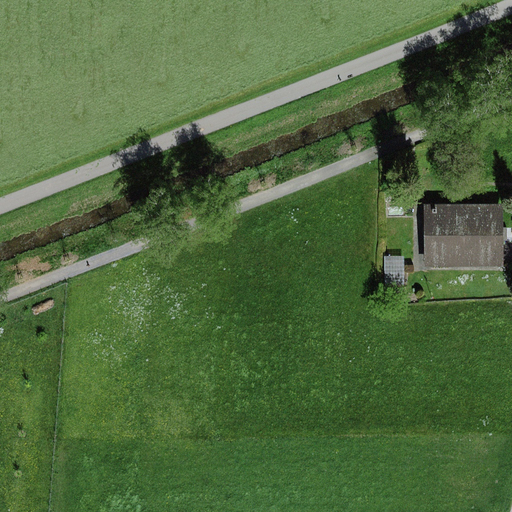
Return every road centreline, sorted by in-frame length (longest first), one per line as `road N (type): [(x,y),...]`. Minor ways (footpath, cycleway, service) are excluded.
road 1 (residential): [(511,6),(0,206)]
road 2 (track): [(511,103),(0,301)]
